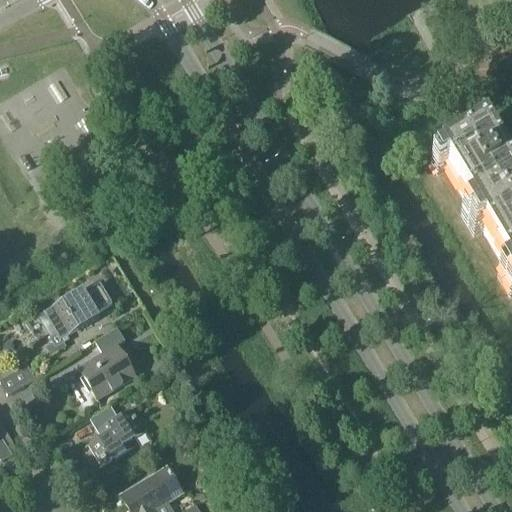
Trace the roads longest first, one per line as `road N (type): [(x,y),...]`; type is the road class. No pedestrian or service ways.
road 1 (primary): [(147,0),(460,511)]
road 2 (primary): [(497,511),(186,0)]
